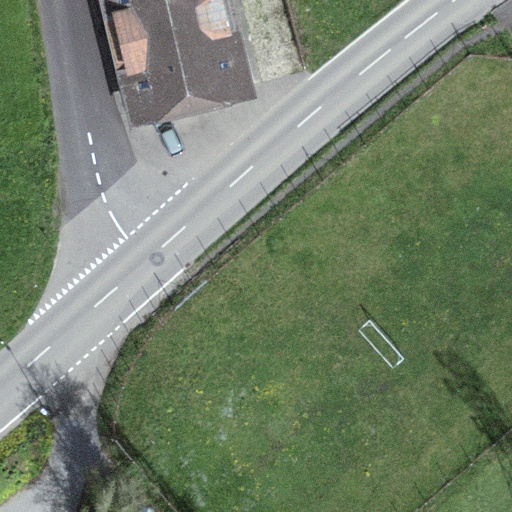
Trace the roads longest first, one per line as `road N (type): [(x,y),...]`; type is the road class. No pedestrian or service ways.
road 1 (secondary): [(448,0),(145,260)]
road 2 (tertiary): [(63,0),(102,189),(145,260)]
road 3 (secondary): [(145,260),(0,382)]
